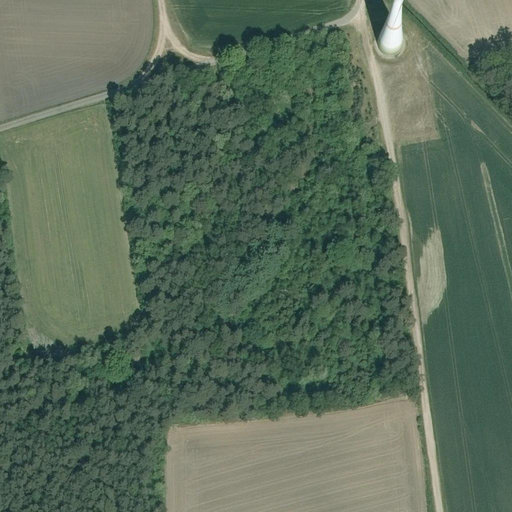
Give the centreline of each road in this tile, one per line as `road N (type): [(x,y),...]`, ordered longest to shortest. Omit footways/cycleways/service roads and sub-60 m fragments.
road 1 (track): [(355,9),(394,120),(445,511)]
road 2 (track): [(355,0),(355,9),(170,76),(0,128)]
